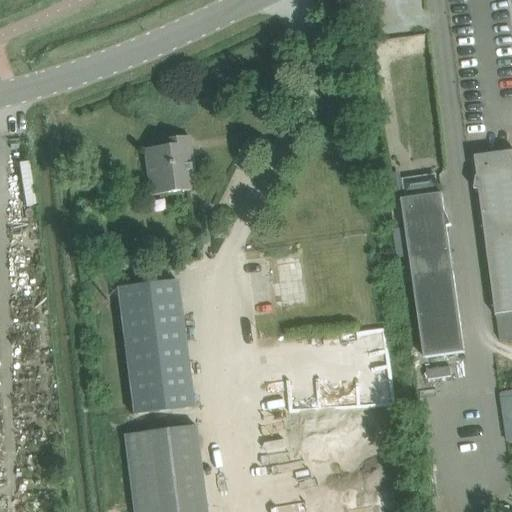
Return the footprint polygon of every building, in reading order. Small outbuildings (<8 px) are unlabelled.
[(150,196),(175,193),(190,191),(188,177),(194,176),(189,136),(168,139),(169,146),(144,149),(150,196)] [(477,177),(475,189),(480,190),(496,315),(511,313),(511,151),(476,156),(478,177),(477,177)] [(402,200),(414,278),(454,272),(447,227),(452,225),(447,214),(445,214),(442,194),(402,200)] [(284,256),(286,302),(307,301),(305,255),(284,256)] [(465,353),(454,272),(414,278),(425,358),(465,353)] [(118,287),(133,415),(193,408),(177,280),(118,287)] [(511,313),(496,315),(500,339),(511,337),(511,313)] [(128,433),(136,511),(211,511),(202,425),(128,433)]
